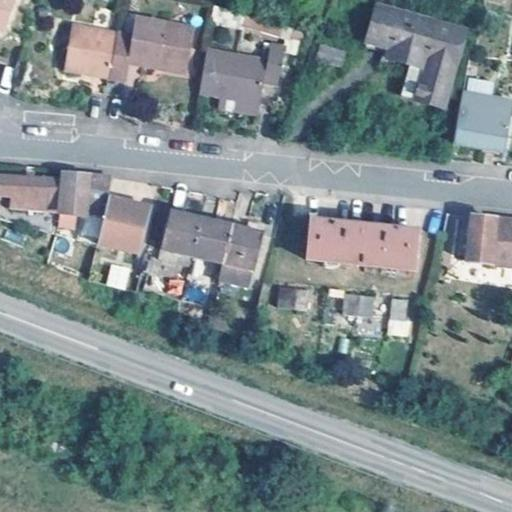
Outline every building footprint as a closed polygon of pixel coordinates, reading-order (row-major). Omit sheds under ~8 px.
[(11,0),(0,0),(0,27),(2,28),(11,0)] [(389,48),(440,53),(456,55),(462,27),(375,4),(366,40),(389,47),(389,48)] [(116,28),(109,70),(125,73),(128,56),(156,61),(157,56),(186,61),(193,23),(134,12),(131,31),(116,28)] [(64,62),(109,70),(116,28),(72,20),(64,62)] [(284,42),(268,39),(264,58),(205,46),(196,91),(256,103),(261,81),(277,84),(284,42)] [(341,63),(344,51),(320,44),(316,57),(341,63)] [(430,102),(440,53),(389,48),(387,57),(409,62),(401,95),(430,102)] [(440,53),(430,102),(445,106),(456,55),(440,53)] [(511,115),(511,100),(509,100),(465,91),(456,141),(500,149),(505,150),(511,115)] [(97,230),(106,196),(111,175),(87,174),(62,172),(62,177),(57,219),(97,230)] [(57,219),(62,177),(18,175),(0,173),(0,194),(9,195),(8,205),(57,219)] [(106,196),(97,230),(94,242),(136,253),(148,206),(106,196)] [(159,249),(190,256),(199,217),(168,210),(159,249)] [(487,263),(492,219),(475,217),(471,216),(470,225),(468,237),(459,236),(457,256),(466,257),(466,261),(487,263)] [(190,256),(220,262),(229,224),(199,217),(190,256)] [(416,229),(309,218),(304,259),(411,270),(416,229)] [(511,220),(492,219),(487,263),(511,266),(511,220)] [(234,266),(242,268),(251,269),(260,232),(229,224),(220,262),(234,266)] [(470,225),(461,224),(459,236),(468,237),(470,225)] [(230,281),(234,266),(220,262),(216,279),(230,281)] [(111,263),(105,285),(125,290),(131,268),(111,263)] [(251,269),(242,268),(239,283),(260,289),(264,273),(251,269)] [(307,290),(277,287),(274,307),(305,310),(307,290)] [(371,296),(342,293),(340,313),(370,316),(371,296)] [(405,299),(390,298),(388,318),(403,320),(405,299)]
